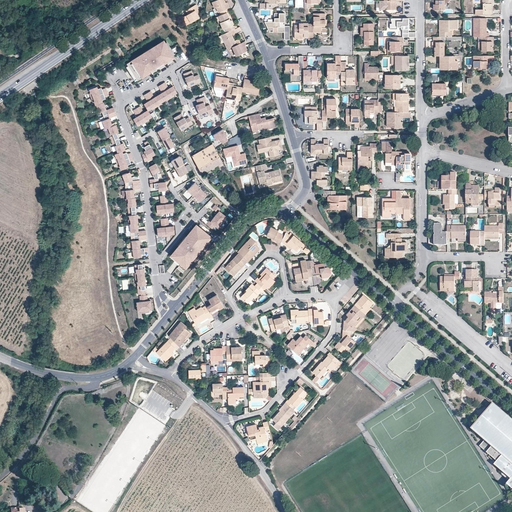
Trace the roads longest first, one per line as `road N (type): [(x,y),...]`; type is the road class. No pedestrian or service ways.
road 1 (residential): [(331,301),(331,333),(267,408),(221,421)]
road 2 (secondary): [(141,0),(0,96)]
road 3 (tertiary): [(170,314),(247,217),(269,208),(287,212)]
road 4 (residential): [(154,259),(123,100)]
road 5 (tertiary): [(391,302),(511,407)]
road 6 (residential): [(0,478),(28,448),(57,394),(95,386),(94,378)]
road 7 (residential): [(288,298),(280,258),(265,255),(228,295),(241,317)]
road 8 (residential): [(337,0),(336,50),(265,55)]
